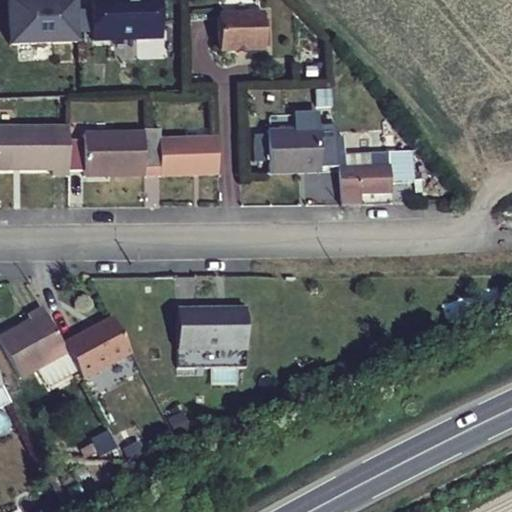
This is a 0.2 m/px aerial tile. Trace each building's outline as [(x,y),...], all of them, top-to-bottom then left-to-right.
[(77,43),(75,0),(8,0),(10,45),(77,43)] [(90,0),(92,41),(162,39),(160,0),(90,0)] [(264,13),(218,15),(220,50),(265,48),(264,13)] [(222,54),(223,74),(244,73),(243,53),(222,54)] [(332,102),(331,88),(318,89),(319,103),(332,102)] [(335,125),(338,171),(350,170),(350,160),(347,125),(335,125)] [(68,143),(67,128),(0,130),(0,172),(53,172),(53,178),(68,178),(68,173),(68,143)] [(317,130),(266,130),(268,173),(319,171),(317,130)] [(144,179),(161,178),(219,177),(218,139),(161,141),(161,132),(144,132),(144,134),(144,177),(144,179)] [(144,177),(144,134),(83,135),(83,143),(68,143),(68,173),(83,173),(83,178),(144,177)] [(350,160),(350,170),(389,168),(389,157),(350,160)] [(391,194),(389,168),(350,170),(338,171),(340,198),(340,205),(360,204),(361,203),(361,195),(391,194)] [(400,199),(413,199),(412,174),(399,175),(400,199)] [(62,370),(60,365),(48,345),(28,310),(14,318),(15,324),(0,332),(0,370),(4,379),(22,369),(29,383),(36,384),(63,371),(62,370)] [(234,311),(164,313),(165,352),(236,350),(234,311)] [(116,354),(96,319),(48,345),(60,365),(62,370),(63,371),(69,380),(116,354)] [(85,458),(103,449),(94,435),(78,443),(85,458)]
